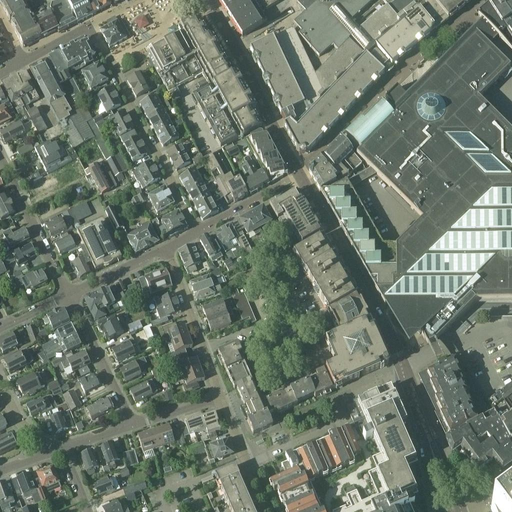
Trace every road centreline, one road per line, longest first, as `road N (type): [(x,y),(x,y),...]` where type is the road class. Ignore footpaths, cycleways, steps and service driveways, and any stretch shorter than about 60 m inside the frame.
road 1 (unclassified): [(298,174),(342,242),(402,366),(449,511)]
road 2 (residential): [(89,27),(197,234)]
road 3 (unclassified): [(298,174),(205,0)]
road 4 (residential): [(247,459),(343,422),(333,399),(378,379)]
road 5 (residential): [(223,398),(167,249)]
road 6 (residential): [(0,161),(66,297)]
road 7 (residential): [(132,426),(66,297)]
